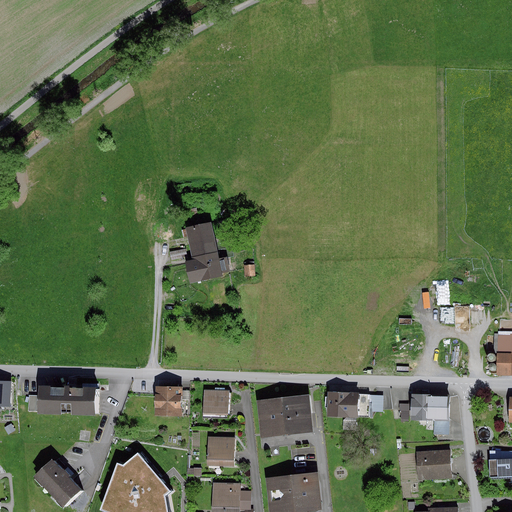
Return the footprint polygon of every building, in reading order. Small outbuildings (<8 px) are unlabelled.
[(188,228),(194,255),(220,250),(215,222),(188,228)] [(220,250),(194,255),(194,260),(190,261),(194,283),(226,277),(220,250)] [(256,265),(245,265),(246,276),(256,276),(256,265)] [(511,333),(494,333),(493,352),(497,352),(496,375),(511,375),(511,333)] [(486,360),(487,361),(488,362),(490,362),(491,362),(493,362),(494,361),(495,359),(495,358),(495,356),(494,355),(493,354),(492,353),(490,353),(488,353),(487,354),(486,355),(486,357),(485,358),(486,360)] [(14,382),(0,382),(0,405),(13,406),(14,382)] [(104,387),(46,386),(46,396),(45,412),(45,414),(69,415),(69,413),(80,413),(80,415),(103,416),(104,387)] [(186,388),(158,387),(157,417),(185,417),(186,388)] [(231,393),(206,392),(205,417),(230,417),(231,393)] [(373,394),(333,393),(332,416),(372,418),(372,404),(373,395),(373,394)] [(45,412),(46,396),(30,395),(30,412),(45,412)] [(385,396),(373,395),(372,404),(375,404),(374,412),(384,412),(385,396)] [(454,396),(416,395),(415,420),(435,421),(450,421),(454,421),(454,396)] [(311,396),(260,402),(263,437),(315,432),(311,396)] [(411,404),(400,404),(400,410),(402,410),(402,422),(410,423),(411,404)] [(450,421),(435,421),(435,428),(434,435),(450,435),(450,421)] [(13,424),(5,428),(9,435),(16,431),(13,424)] [(237,439),(210,438),(209,466),(236,466),(237,439)] [(453,451),(419,453),(420,481),(454,479),(453,451)] [(511,451),(489,451),(490,459),(511,458),(511,451)] [(175,490),(142,453),(128,465),(121,463),(105,511),(108,511),(173,511),(170,495),(175,490)] [(511,458),(490,459),(488,459),(488,478),(511,476),(511,458)] [(57,462),(38,479),(65,509),(84,493),(57,462)] [(195,469),(189,468),(189,476),(203,477),(203,468),(195,468),(195,469)] [(320,475),(268,480),(271,511),(303,511),(323,510),(320,475)] [(243,484),(216,484),(215,511),(242,511),(243,509),(243,491),(243,484)] [(253,491),(243,491),(243,509),(253,509),(253,491)]
